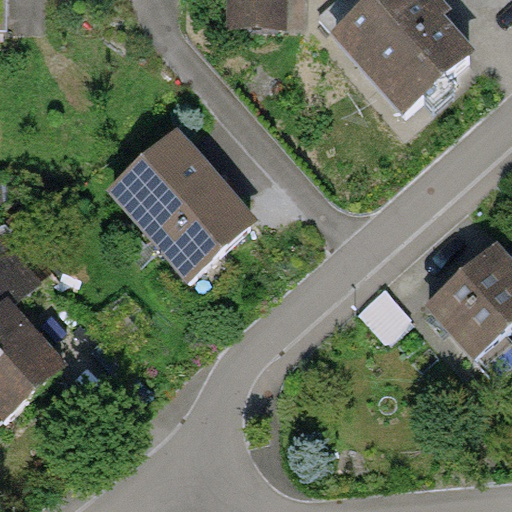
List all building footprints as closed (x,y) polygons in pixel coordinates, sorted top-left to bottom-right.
[(288,30),(288,0),(229,0),(230,30),(288,30)] [(406,120),(476,60),(423,0),(373,0),(333,35),(406,120)] [(0,3),(0,41),(12,42),(12,4),(0,3)] [(181,131),(111,190),(191,285),(261,226),(181,131)] [(0,418),(56,367),(8,316),(37,289),(0,248),(0,418)] [(511,265),(498,249),(427,309),(473,364),(511,331),(511,265)]
